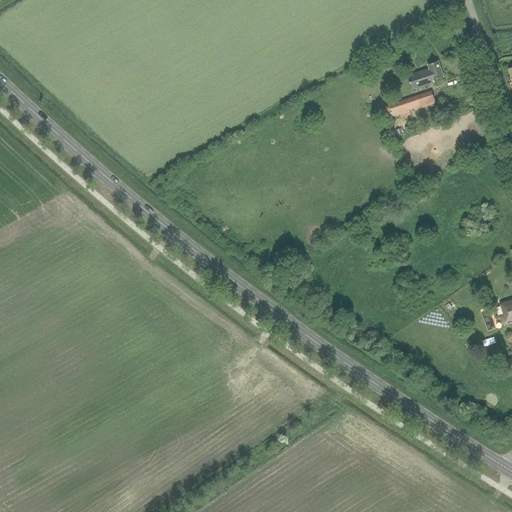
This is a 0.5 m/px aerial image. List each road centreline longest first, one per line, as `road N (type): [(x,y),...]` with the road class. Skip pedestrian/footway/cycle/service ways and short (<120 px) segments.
road 1 (primary): [(507,467),(249,295),(0,79)]
road 2 (unclassified): [(511,134),(465,0)]
